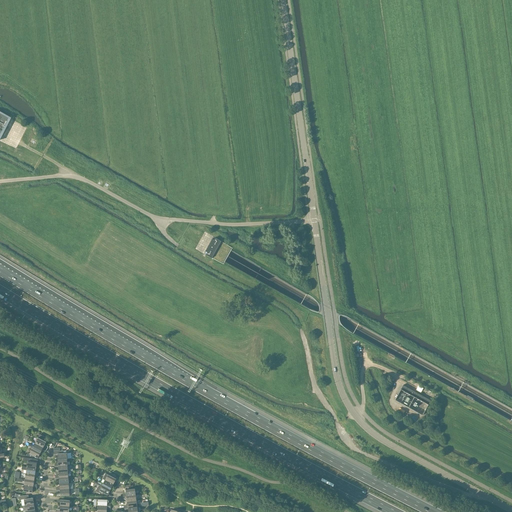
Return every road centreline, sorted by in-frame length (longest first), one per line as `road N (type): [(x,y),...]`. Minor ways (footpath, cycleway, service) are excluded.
road 1 (motorway): [(433,511),(0,269)]
road 2 (motorway): [(0,290),(396,511)]
road 3 (tertiary): [(511,509),(360,424),(336,371),(313,221)]
road 4 (unclassified): [(313,221),(159,218),(76,175),(0,181)]
road 5 (track): [(0,399),(185,504),(242,511)]
road 6 (unknown): [(462,483),(451,489),(405,473),(341,431),(307,376),(297,331)]
road 7 (tertiary): [(313,221),(283,0)]
